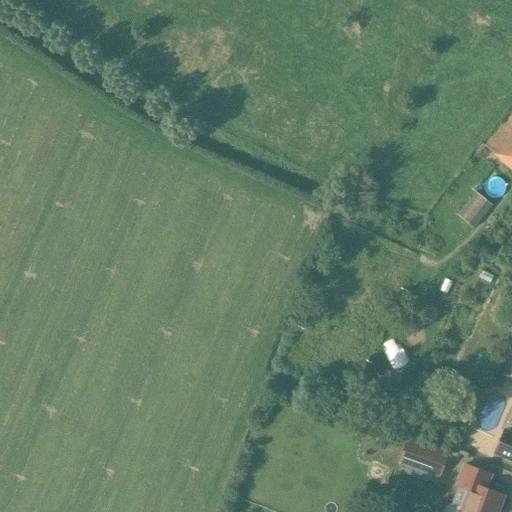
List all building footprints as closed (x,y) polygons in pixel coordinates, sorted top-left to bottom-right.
[(511,169),(511,114),(485,146),(511,169)] [(473,191),(456,214),(474,227),(491,205),(473,191)] [(511,352),(502,375),(507,377),(506,378),(511,380),(511,352)] [(495,453),(511,460),(511,433),(504,431),(495,453)] [(446,453),(409,440),(400,462),(438,476),(446,453)] [(469,490),(463,507),(452,503),(446,506),(443,511),(497,511),(503,496),(486,490),(491,475),(464,465),(457,485),(469,490)]
